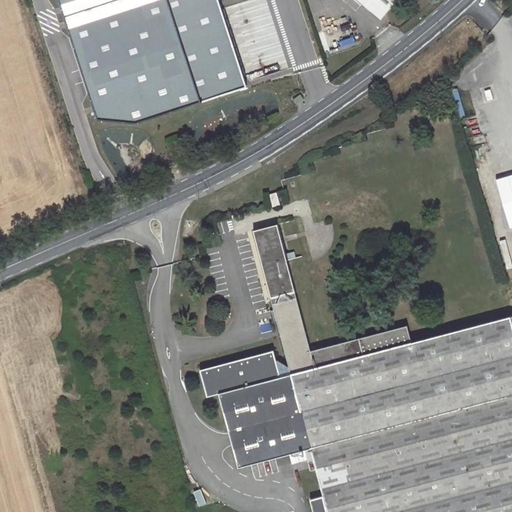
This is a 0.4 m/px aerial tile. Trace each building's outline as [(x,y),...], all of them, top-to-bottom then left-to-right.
[(137,123),(247,88),(218,0),(60,0),(99,117),(137,123)] [(359,0),(380,18),(394,0),(359,0)] [(300,95),(293,100),(296,104),(303,99),(300,95)] [(491,130),(483,101),(467,106),(475,135),(491,130)] [(280,204),(277,192),(271,194),(274,205),(280,204)] [(317,468),(324,495),(310,499),(313,511),(511,511),(511,315),(412,341),(408,325),(311,350),(278,224),(255,230),(290,365),(279,368),(271,360),(269,360),(267,351),(248,355),(275,456),(306,448),(311,447),(317,468)] [(219,392),(239,466),(275,456),(248,355),(200,368),(208,395),(219,392)] [(311,470),(317,468),(311,447),(306,448),(311,470)]
